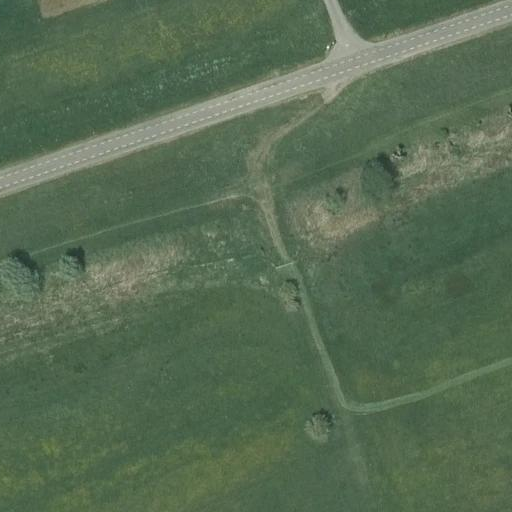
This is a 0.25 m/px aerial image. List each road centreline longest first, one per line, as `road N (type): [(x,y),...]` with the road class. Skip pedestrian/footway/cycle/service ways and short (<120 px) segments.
road 1 (tertiary): [(0,186),(511,10)]
road 2 (track): [(342,395),(262,188),(267,153),(336,97),(348,68)]
